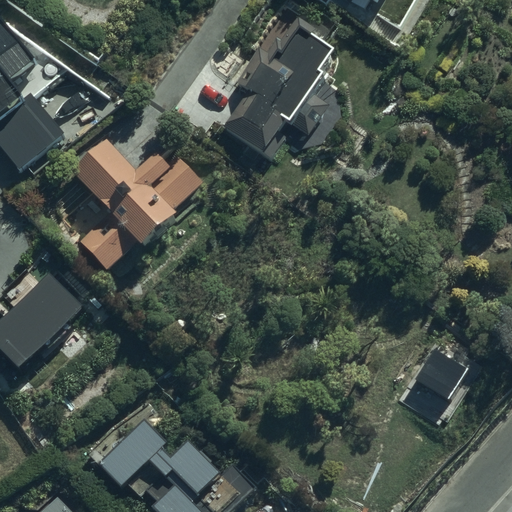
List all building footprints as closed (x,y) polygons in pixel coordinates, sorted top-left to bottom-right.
[(312,0),(355,29),(374,0),(312,0)] [(344,73),(298,41),(225,144),(272,176),(344,73)] [(107,168),(71,196),(105,240),(77,262),(103,296),(131,274),(139,284),(175,257),(165,244),(205,213),(170,169),(130,199),(107,168)] [(87,313),(52,278),(0,329),(0,357),(20,378),(87,313)] [(170,465),(146,439),(107,474),(126,495),(150,473),(173,497),(156,511),(262,511),(273,502),(238,464),(222,478),(192,445),(170,465)]
